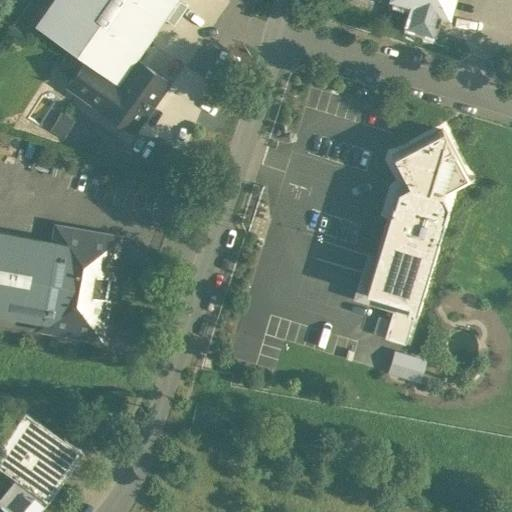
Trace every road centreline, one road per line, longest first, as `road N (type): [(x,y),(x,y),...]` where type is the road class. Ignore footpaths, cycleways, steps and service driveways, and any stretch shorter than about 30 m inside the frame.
road 1 (unclassified): [(278,33),(146,441),(110,511)]
road 2 (unclassified): [(278,33),(511,103)]
